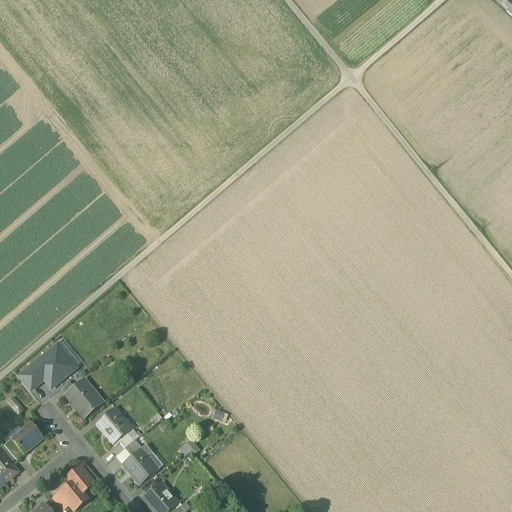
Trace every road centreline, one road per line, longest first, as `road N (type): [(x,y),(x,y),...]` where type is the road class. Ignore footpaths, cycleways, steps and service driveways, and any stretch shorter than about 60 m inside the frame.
road 1 (track): [(0,376),(440,0)]
road 2 (track): [(511,278),(286,0)]
